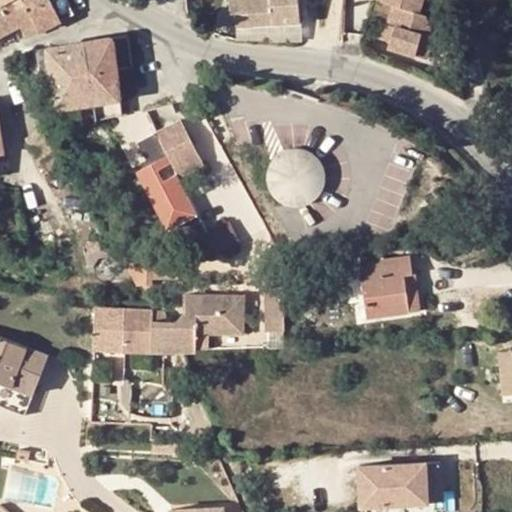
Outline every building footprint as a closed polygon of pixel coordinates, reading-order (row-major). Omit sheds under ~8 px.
[(2,0),(0,0),(0,36),(16,28),(14,23),(4,3),(2,0)] [(40,31),(25,0),(9,0),(4,3),(14,23),(16,28),(22,25),(27,35),(28,38),(40,31)] [(25,0),(40,31),(62,21),(50,0),(25,0)] [(75,14),(67,0),(50,0),(62,21),(75,14)] [(248,0),(228,0),(228,11),(225,11),(226,26),(235,26),(249,25),(248,0)] [(268,24),(270,0),(248,0),(249,25),(268,24)] [(285,30),(289,29),(299,29),(296,0),(270,0),(268,24),(285,23),(285,30)] [(382,21),(378,38),(390,41),(389,47),(427,58),(434,37),(425,13),(419,11),(422,0),(381,0),(382,1),(393,4),(388,23),(382,21)] [(268,24),(269,39),(290,39),(289,29),(285,30),(285,23),(268,24)] [(269,39),(268,24),(249,25),(235,26),(235,39),(237,40),(269,39)] [(221,26),(221,36),(235,39),(235,26),(226,26),(221,26)] [(134,67),(129,37),(93,42),(46,49),(38,51),(41,69),(35,69),(37,80),(52,78),(57,109),(122,99),(118,69),(134,67)] [(181,119),(157,131),(180,176),(203,164),(181,119)] [(44,132),(43,128),(26,139),(50,173),(65,164),(54,147),(44,132)] [(140,138),(150,162),(163,156),(153,133),(140,138)] [(64,141),(54,147),(65,164),(74,159),(64,141)] [(279,154),(272,161),(269,170),(268,180),(271,189),(276,197),(284,203),(293,206),(298,206),(303,206),(310,204),(315,201),(320,197),(324,192),(326,187),(328,180),(328,174),(326,168),(324,163),(321,158),(317,154),(312,150),(302,147),(293,147),(285,150),(279,154)] [(238,236),(232,224),(212,232),(220,250),(241,242),(238,236)] [(89,249),(91,257),(99,255),(97,247),(89,249)] [(361,263),(369,318),(411,311),(406,275),(413,274),(410,256),(361,263)] [(157,263),(130,264),(146,289),(158,288),(157,263)] [(288,289),(287,289),(271,290),(273,333),(289,332),(288,289)] [(181,317),(182,318),(193,351),(195,350),(196,334),(249,336),(250,297),(227,296),(227,302),(215,302),(215,296),(188,295),(188,312),(181,317)] [(166,311),(154,311),(153,351),(169,351),(169,322),(166,311)] [(169,322),(169,351),(194,352),(193,351),(182,318),(177,322),(169,322)] [(0,336),(0,404),(26,414),(48,355),(0,336)] [(511,349),(502,350),(504,393),(511,392),(511,349)] [(177,442),(176,455),(189,456),(189,444),(177,442)] [(20,449),(19,457),(30,460),(32,450),(20,449)] [(441,450),(430,451),(432,488),(443,489),(441,450)] [(359,454),(361,492),(395,491),(395,485),(406,484),(406,490),(432,488),(430,451),(359,454)]
